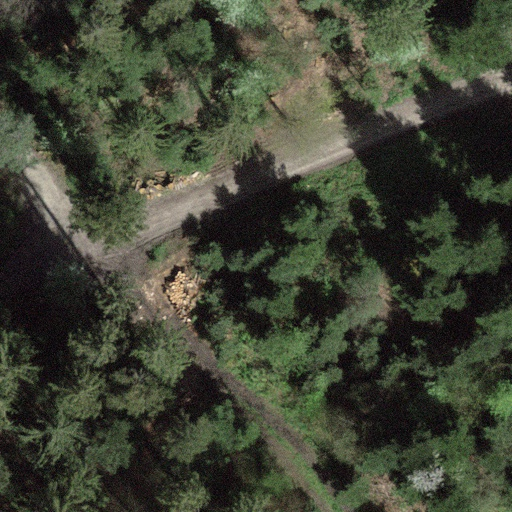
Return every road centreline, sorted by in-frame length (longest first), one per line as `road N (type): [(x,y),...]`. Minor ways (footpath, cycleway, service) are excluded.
road 1 (track): [(79,236),(511,66)]
road 2 (track): [(0,145),(79,236)]
